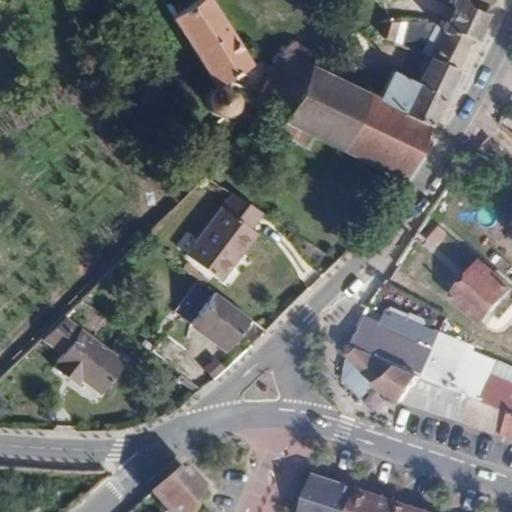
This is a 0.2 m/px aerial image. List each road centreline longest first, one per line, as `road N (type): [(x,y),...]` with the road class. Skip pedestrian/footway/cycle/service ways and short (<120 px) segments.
road 1 (tertiary): [(511,24),(408,202),(285,338)]
road 2 (tertiary): [(333,426),(511,484)]
road 3 (residential): [(0,444),(163,452)]
road 4 (residential): [(285,338),(176,443)]
